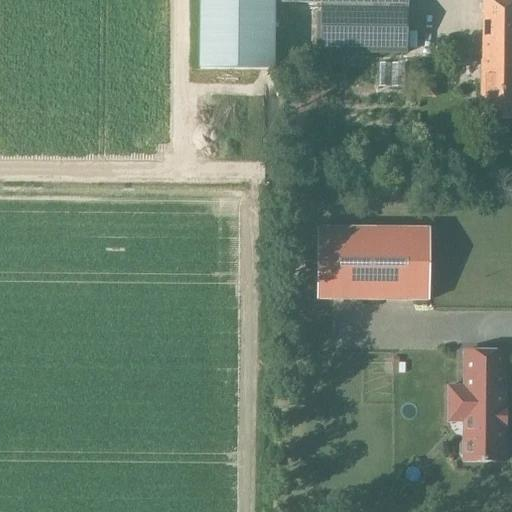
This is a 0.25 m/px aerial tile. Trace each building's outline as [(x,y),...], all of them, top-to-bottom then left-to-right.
[(199,0),(199,69),(271,70),(272,3),(284,3),(283,0),(199,0)] [(319,53),(405,54),(406,0),(283,0),(284,3),(320,4),(319,53)] [(481,120),(487,120),(511,120),(511,2),(482,2),(481,120)] [(428,229),(316,228),(315,300),(427,301),(428,229)] [(463,352),(463,385),(463,440),(458,444),(458,454),(462,459),(462,462),(502,462),(503,428),(504,428),(504,409),(503,408),(503,352),(463,352)]
